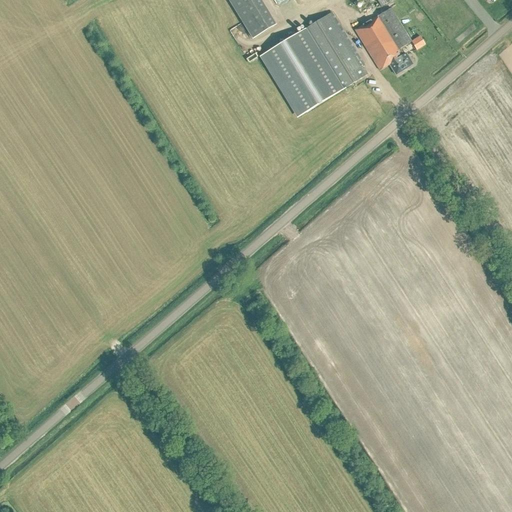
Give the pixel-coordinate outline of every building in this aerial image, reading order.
[(276,26),(260,0),(227,0),(252,40),(276,26)] [(395,76),(412,65),(405,54),(403,56),(400,50),(411,42),(390,9),(355,31),(379,71),(389,65),(395,76)] [(330,15),(262,56),(299,117),(367,76),(330,15)] [(282,31),(286,38),(298,31),(295,25),(282,31)] [(419,38),(411,44),(416,53),(425,47),(419,38)]
